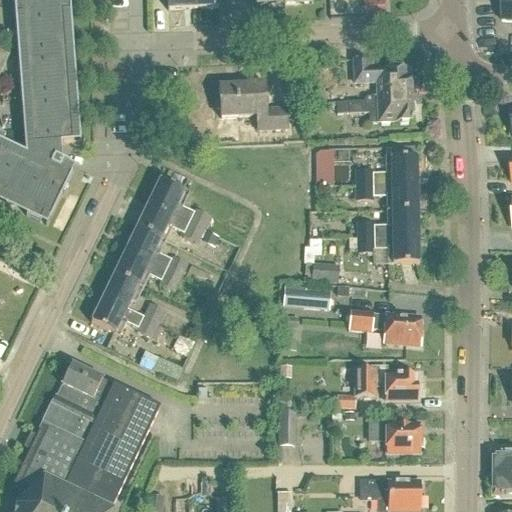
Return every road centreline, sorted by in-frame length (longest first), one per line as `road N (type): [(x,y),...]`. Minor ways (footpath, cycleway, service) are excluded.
road 1 (unclassified): [(467,511),(461,77)]
road 2 (residential): [(139,47),(133,149),(0,419)]
road 3 (residential): [(454,34),(139,47)]
